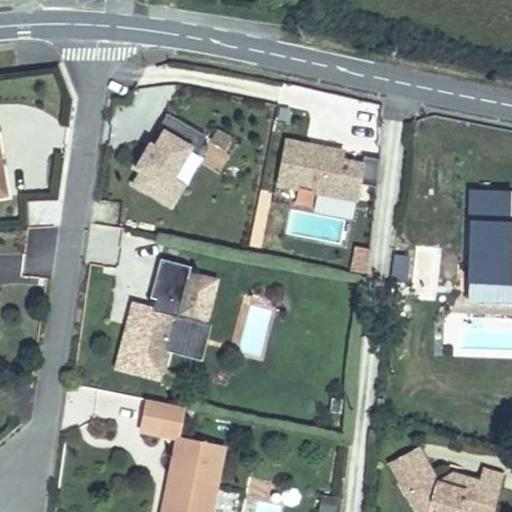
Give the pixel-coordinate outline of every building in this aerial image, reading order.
[(2,98),(0,98),(0,190),(18,187),(2,98)] [(173,208),(206,132),(159,111),(125,187),(173,208)] [(352,216),(363,149),(281,135),(273,183),(300,188),(297,206),(352,216)] [(511,186),(490,185),(483,277),(511,278),(511,186)] [(118,231),(118,201),(96,202),(96,228),(91,229),(91,261),(118,261),(118,231)] [(413,249),(411,274),(426,276),(431,251),(413,249)] [(129,321),(119,363),(163,373),(169,347),(170,341),(190,346),(198,315),(211,319),(219,284),(215,283),(216,275),(191,269),(193,262),(163,255),(154,295),(159,296),(157,306),(156,312),(133,322),(129,321)] [(157,306),(134,300),(129,321),(133,322),(156,312),(157,306)] [(190,346),(170,341),(169,347),(209,356),(217,320),(211,319),(198,315),(190,346)] [(178,435),(160,511),(209,511),(225,444),(178,434),(185,403),(149,395),(142,427),(178,435)] [(397,466),(432,511),(442,511),(450,506),(452,511),(471,511),(473,507),(483,509),(485,495),(509,499),(511,488),(511,474),(487,468),(472,464),(470,475),(448,469),(427,442),(397,466)] [(511,465),(489,459),(487,468),(511,474),(511,465)] [(460,461),(448,469),(470,475),(472,464),(460,461)] [(485,495),(483,509),(495,511),(506,511),(509,499),(485,495)]
